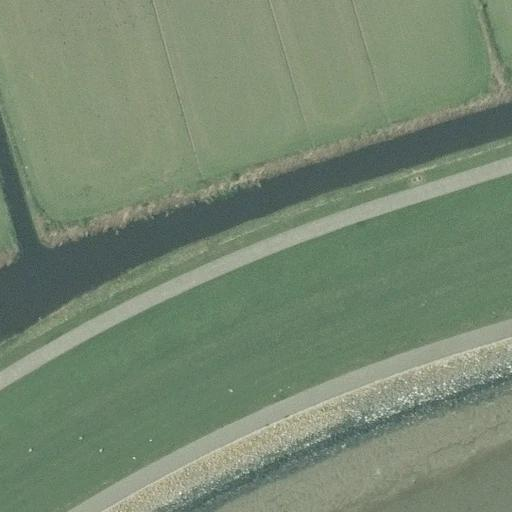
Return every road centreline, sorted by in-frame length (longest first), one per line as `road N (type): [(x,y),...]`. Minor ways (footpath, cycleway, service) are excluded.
road 1 (unclassified): [(0,391),(223,275),(511,174)]
road 2 (unclassified): [(122,511),(257,438),(511,345)]
